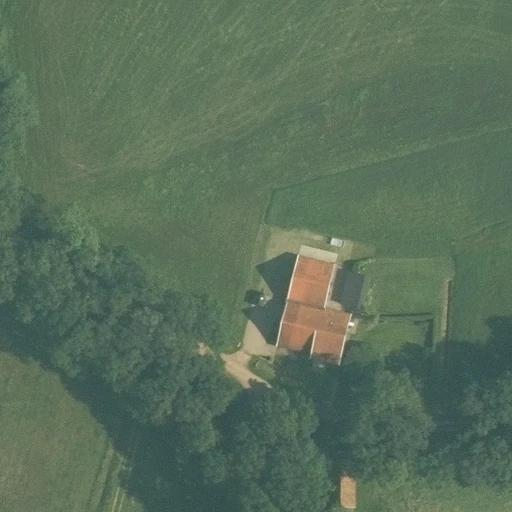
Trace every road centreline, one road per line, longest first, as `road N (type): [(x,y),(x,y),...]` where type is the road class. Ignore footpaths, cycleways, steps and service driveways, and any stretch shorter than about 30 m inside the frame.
road 1 (track): [(251,381),(0,232)]
road 2 (track): [(511,421),(369,421),(251,381)]
road 3 (track): [(297,511),(251,381)]
